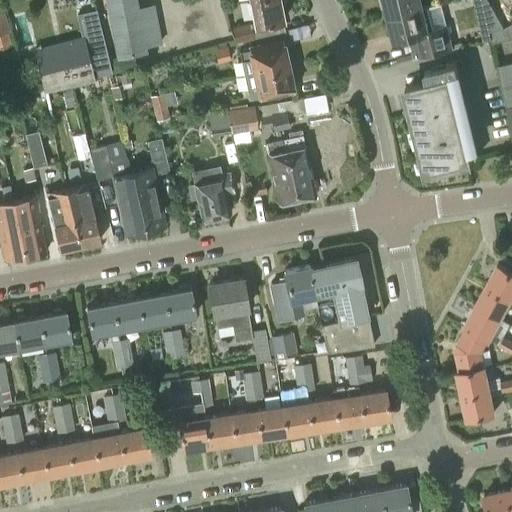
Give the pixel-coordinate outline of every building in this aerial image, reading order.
[(0,0),(0,32),(8,31),(10,30),(1,0),(0,0)] [(138,6),(136,0),(105,0),(118,57),(133,53),(147,50),(147,47),(163,43),(154,3),(138,6)] [(278,0),(248,0),(252,18),(249,19),(249,21),(231,26),(235,42),(288,29),(286,20),(282,20),(278,0)] [(421,7),(421,6),(419,0),(383,0),(387,15),(421,7)] [(504,27),(511,23),(511,0),(504,0),(493,7),(496,13),(504,27)] [(439,2),(421,6),(421,7),(387,15),(393,39),(408,36),(413,56),(451,46),(439,2)] [(92,52),(108,48),(97,6),(81,10),(92,52)] [(55,13),(27,19),(40,71),(40,70),(45,89),(91,78),(91,77),(93,77),(89,58),(90,58),(78,7),(55,13)] [(504,27),(496,13),(488,22),(489,30),(489,32),(504,27)] [(0,46),(11,44),(8,31),(0,32),(0,46)] [(243,74),(290,64),(285,41),(247,49),(246,47),(238,49),(239,60),(243,74)] [(217,61),(230,58),(227,43),(214,46),(217,61)] [(133,53),(118,57),(113,58),(115,71),(136,66),(133,53)] [(410,109),(456,97),(452,79),(460,77),(458,69),(464,68),(461,58),(446,62),(447,64),(424,70),(427,81),(405,87),(410,109)] [(511,62),(497,66),(511,128),(511,62)] [(290,64),(243,74),(246,88),(247,88),(248,98),(256,96),(255,95),(295,87),(290,64)] [(133,81),(130,70),(107,76),(110,88),(133,83),(133,81)] [(70,85),(60,88),(65,107),(75,104),(70,85)] [(306,110),(329,107),(327,90),(304,93),(306,110)] [(156,120),(170,117),(164,92),(150,95),(156,120)] [(306,111),(303,96),(267,103),(272,124),(273,130),(289,126),(287,115),(306,111)] [(0,100),(0,110),(0,109),(0,106),(7,104),(8,108),(16,106),(13,97),(0,100)] [(456,97),(410,109),(416,131),(421,129),(424,139),(464,130),(456,97)] [(272,124),(267,103),(257,104),(261,126),(272,124)] [(253,106),(228,110),(231,131),(256,127),(253,106)] [(230,126),(227,109),(207,111),(209,130),(230,126)] [(24,133),(33,167),(46,163),(38,129),(24,133)] [(289,136),(284,137),(297,196),(315,192),(301,129),(288,132),(289,136)] [(90,154),(89,147),(84,130),(71,134),(78,157),(90,154)] [(464,130),(424,139),(418,141),(423,158),(428,157),(432,172),(433,172),(447,165),(471,159),(471,160),(472,160),(464,130)] [(152,166),(153,174),(169,171),(160,137),(146,140),(151,158),(149,159),(151,166),(152,166)] [(297,196),(284,137),(266,141),(278,200),(297,196)] [(99,144),(89,147),(90,154),(96,179),(113,174),(103,140),(99,141),(99,144)] [(230,172),(221,174),(219,163),(205,167),(205,168),(191,171),(194,183),(187,184),(190,199),(196,197),(201,217),(228,211),(224,193),(233,191),(230,172)] [(152,166),(151,166),(132,171),(144,229),(164,225),(153,174),(152,166)] [(144,229),(132,171),(112,175),(124,234),(144,229)] [(87,182),(66,187),(79,243),(100,239),(87,182)] [(79,243),(66,187),(45,192),(58,248),(79,243)] [(13,193),(24,254),(44,250),(33,190),(13,193)] [(24,254),(13,193),(0,195),(0,240),(3,258),(24,254)] [(373,340),(355,256),(310,266),(310,267),(309,267),(314,290),(314,291),(316,304),(340,299),(344,318),(326,322),(332,349),(373,340)] [(511,270),(498,263),(485,288),(511,302),(511,270)] [(279,271),(281,280),(266,284),(274,323),(296,319),(294,309),(293,309),(291,301),(299,299),(301,308),(315,305),(317,316),(319,316),(316,304),(314,291),(314,290),(309,267),(310,267),(310,266),(309,264),(279,271)] [(241,276),(208,282),(213,312),(216,326),(231,323),(234,339),(251,336),(256,360),(271,357),(265,326),(252,328),(241,276)] [(178,289),(163,292),(168,319),(194,314),(189,287),(188,287),(185,288),(185,285),(177,287),(178,289)] [(495,325),(506,304),(511,307),(511,302),(485,288),(472,312),(495,325)] [(138,297),(143,324),(168,319),(163,292),(149,295),(148,292),(141,294),(142,296),(138,297)] [(127,299),(112,301),(117,328),(143,324),(138,297),(134,297),(134,295),(126,296),(127,299)] [(91,333),(117,328),(112,301),(98,304),(97,302),(90,303),(91,305),(87,306),(86,306),(91,333)] [(53,312),(39,315),(44,342),(70,337),(65,310),(63,310),(63,311),(60,311),(60,309),(53,310),(53,312)] [(503,336),(503,335),(493,330),(495,325),(472,312),(465,325),(467,327),(462,337),(481,347),(486,338),(498,344),(503,336)] [(17,319),(13,320),(18,347),(44,342),(39,315),(24,318),(24,316),(16,317),(17,319)] [(2,322),(0,322),(0,350),(18,347),(13,320),(9,321),(9,318),(1,320),(2,322)] [(173,341),(181,340),(179,329),(164,332),(167,346),(174,345),(173,341)] [(292,331),(276,334),(269,336),(274,358),(286,356),(285,354),(296,351),(292,331)] [(509,350),(511,345),(511,340),(503,336),(498,344),(509,350)] [(481,347),(462,337),(458,344),(456,352),(460,370),(482,365),(479,351),(481,347)] [(131,353),(128,339),(113,341),(115,352),(122,351),(123,354),(131,353)] [(183,354),(181,340),(173,341),(174,345),(167,346),(169,357),(183,354)] [(133,364),(131,353),(123,354),(122,351),(115,352),(118,366),(133,364)] [(49,364),(56,363),(54,352),(39,355),(42,370),(49,368),(49,364)] [(355,366),(362,365),(360,354),(346,356),(348,371),(355,370),(355,366)] [(303,374),(311,373),(309,362),(294,364),(296,379),(304,378),(303,374)] [(59,377),(56,363),(49,364),(49,368),(42,370),(44,380),(59,377)] [(371,378),(368,363),(362,365),(355,366),(355,370),(348,371),(349,382),(362,380),(371,378)] [(482,365),(460,370),(457,371),(462,395),(489,389),(499,387),(497,377),(487,380),(484,365),(482,365)] [(260,384),(258,370),(243,372),(244,383),(252,382),(252,386),(260,384)] [(0,388),(8,387),(5,372),(0,373),(0,388)] [(313,387),(311,373),(303,374),(304,378),(296,379),(298,390),(313,387)] [(206,378),(192,380),(194,392),(200,391),(200,390),(208,388),(206,378)] [(511,378),(501,381),(500,381),(502,386),(503,391),(511,388),(511,378)] [(261,395),(260,384),(252,386),(252,382),(244,383),(247,397),(261,395)] [(363,420),(359,392),(358,386),(332,390),(333,396),(337,424),(363,420)] [(210,403),(208,388),(200,390),(200,391),(201,391),(203,404),(210,403)] [(359,392),(363,420),(389,416),(385,388),(359,392)] [(467,417),(494,411),(489,389),(462,395),(467,417)] [(122,406),(119,392),(104,395),(106,405),(114,404),(114,408),(122,406)] [(337,424),(333,396),(307,400),(312,428),(337,424)] [(307,400),(282,404),(286,432),(312,428),(307,400)] [(70,413),(68,402),(53,405),(56,419),(63,418),(63,414),(70,413)] [(124,417),(122,406),(114,408),(114,404),(106,405),(109,420),(124,417)] [(203,404),(173,408),(173,410),(163,411),(165,422),(175,421),(175,422),(179,422),(183,447),(209,443),(205,416),(203,404)] [(286,432),(282,404),(256,408),(260,436),(286,432)] [(260,436),(256,408),(231,412),(235,440),(260,436)] [(20,427),(17,412),(2,415),(4,426),(12,424),(12,428),(20,427)] [(235,440),(231,412),(205,416),(209,443),(235,440)] [(73,427),(70,413),(63,414),(63,418),(56,419),(58,430),(73,427)] [(22,437),(20,427),(12,428),(12,424),(4,426),(7,440),(22,437)] [(150,453),(144,426),(119,431),(124,458),(150,453)] [(124,458),(119,431),(93,436),(99,463),(124,458)] [(99,463),(93,436),(68,441),(73,468),(99,463)] [(73,468),(68,441),(42,446),(48,473),(73,468)] [(48,473),(42,446),(17,451),(22,478),(48,473)] [(0,482),(22,478),(17,451),(0,453),(0,482)] [(380,487),(384,511),(411,511),(405,482),(380,487)] [(384,511),(380,487),(355,492),(358,511),(384,511)] [(511,511),(511,509),(508,489),(484,494),(487,511),(511,511)] [(358,511),(355,492),(330,496),(332,511),(358,511)] [(332,511),(330,496),(304,501),(306,511),(332,511)]
